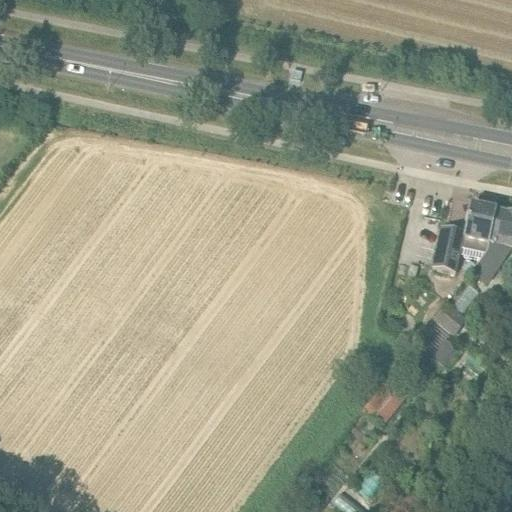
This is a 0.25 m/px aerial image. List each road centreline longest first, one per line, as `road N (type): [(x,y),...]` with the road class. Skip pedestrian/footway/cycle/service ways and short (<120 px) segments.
road 1 (primary): [(129,74),(153,87),(511,163)]
road 2 (primary): [(511,138),(156,71),(129,74)]
road 3 (primary): [(129,74),(0,46)]
